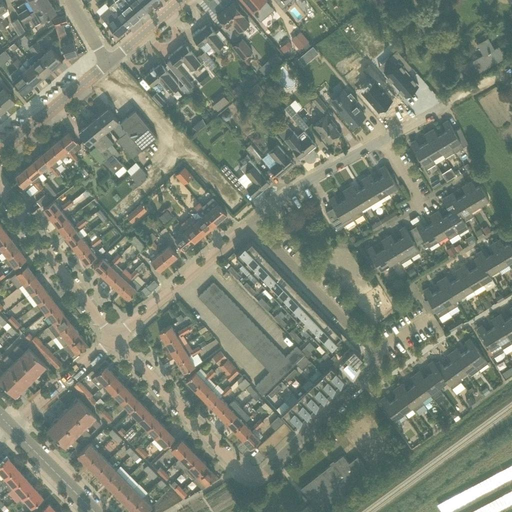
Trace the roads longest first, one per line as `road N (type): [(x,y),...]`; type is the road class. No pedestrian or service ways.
road 1 (residential): [(248,477),(262,475),(376,365),(373,352),(250,223)]
road 2 (residential): [(248,477),(112,339)]
road 3 (residential): [(112,339),(0,187)]
road 4 (residential): [(112,339),(250,223)]
road 5 (residential): [(250,223),(382,139)]
road 6 (residential): [(0,152),(107,63)]
road 7 (residential): [(12,428),(112,339)]
